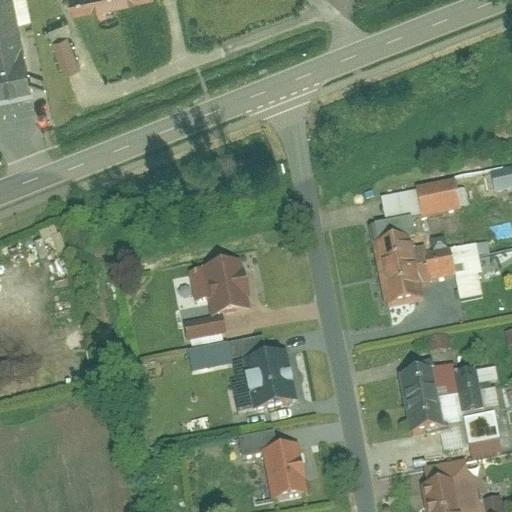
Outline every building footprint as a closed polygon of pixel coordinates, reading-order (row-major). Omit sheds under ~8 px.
[(0,0),(0,92),(37,83),(16,0),(0,0)] [(159,0),(76,0),(81,21),(160,4),(159,0)] [(52,38),(60,72),(77,68),(68,34),(52,38)] [(492,197),(511,193),(511,172),(489,175),(492,197)] [(452,188),(417,196),(423,222),(458,214),(452,188)] [(410,245),(369,253),(381,315),(421,307),(417,289),(454,282),(459,307),(485,301),(475,251),(414,263),(410,245)] [(223,332),(188,341),(192,357),(228,347),(225,334),(256,326),(245,283),(212,292),(223,332)] [(268,364),(263,346),(228,355),(232,369),(240,367),(253,419),(289,410),(278,362),(268,364)] [(428,377),(398,383),(410,442),(440,436),(428,377)] [(471,378),(456,381),(468,452),(499,446),(494,418),(479,420),(471,378)] [(274,438),(236,447),(242,469),(259,465),(269,511),(307,502),(297,456),(279,460),(274,438)] [(484,511),(474,463),(422,474),(426,492),(417,494),(421,511),(484,511)]
